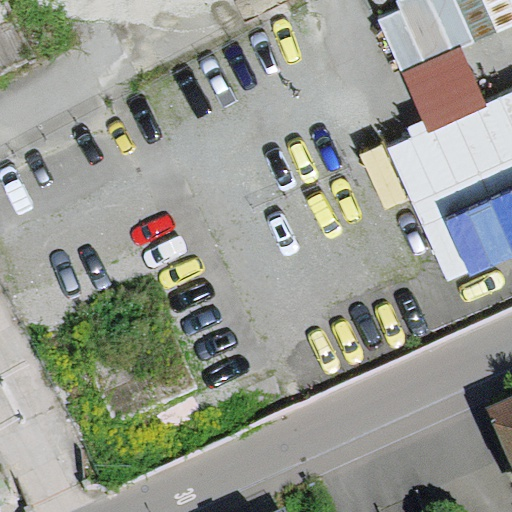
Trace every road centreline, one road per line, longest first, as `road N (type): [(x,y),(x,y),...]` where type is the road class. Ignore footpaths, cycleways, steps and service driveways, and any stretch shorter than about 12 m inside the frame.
road 1 (unknown): [(316,427),(100,57)]
road 2 (residential): [(511,343),(131,511)]
